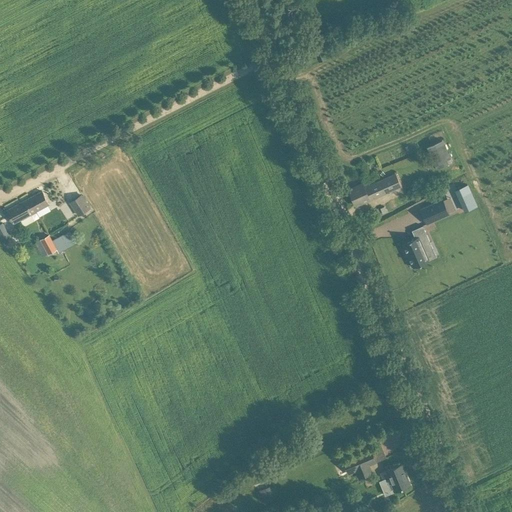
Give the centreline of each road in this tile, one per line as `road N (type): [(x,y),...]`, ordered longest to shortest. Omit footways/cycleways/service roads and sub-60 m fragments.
road 1 (unclassified): [(468,511),(247,0)]
road 2 (track): [(0,193),(272,63)]
